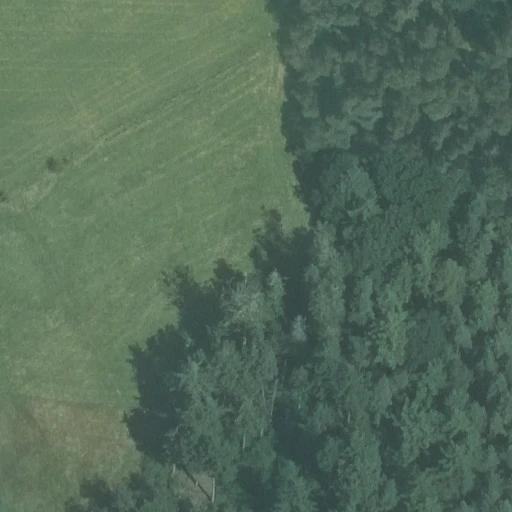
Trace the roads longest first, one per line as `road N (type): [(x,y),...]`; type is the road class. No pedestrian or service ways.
road 1 (track): [(339,0),(420,511)]
road 2 (track): [(511,82),(444,194),(417,219),(374,226)]
